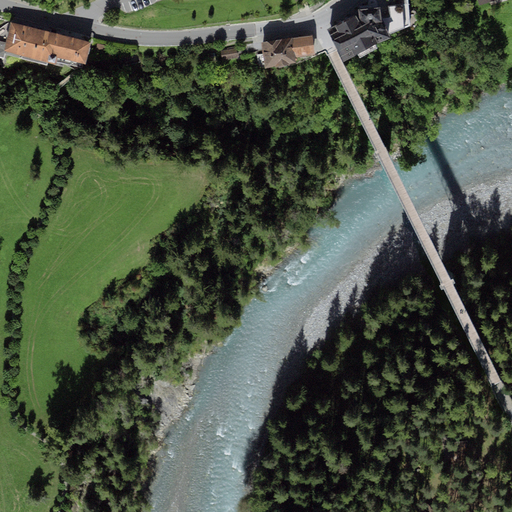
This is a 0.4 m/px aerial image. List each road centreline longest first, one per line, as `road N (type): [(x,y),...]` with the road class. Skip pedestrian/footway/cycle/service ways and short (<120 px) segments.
road 1 (track): [(263,28),(258,38),(192,61),(81,70),(51,92),(40,116),(61,165),(16,273),(9,401),(16,421),(61,455),(66,481),(58,511)]
road 2 (unclassified): [(316,20),(140,37),(0,3)]
